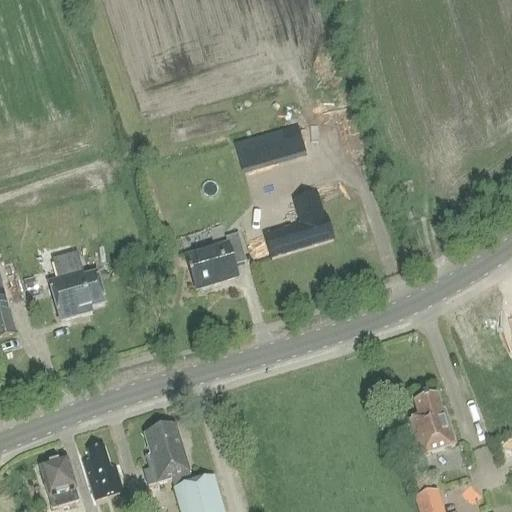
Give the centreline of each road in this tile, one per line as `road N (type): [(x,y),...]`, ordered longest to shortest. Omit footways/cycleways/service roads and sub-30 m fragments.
road 1 (secondary): [(0,442),(401,309),(511,246)]
road 2 (track): [(235,511),(194,379)]
